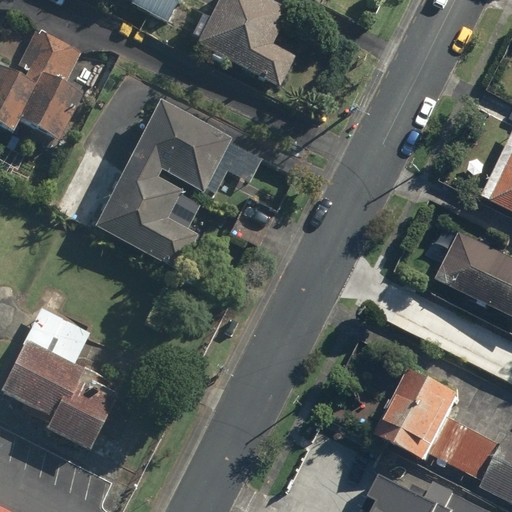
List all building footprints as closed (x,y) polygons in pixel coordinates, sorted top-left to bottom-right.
[(182,0),(119,0),(168,27),(182,0)] [(273,46),(291,13),(266,0),(225,0),(200,47),(280,91),(297,59),(273,46)] [(39,32),(19,69),(31,75),(25,86),(14,79),(0,70),(0,130),(15,139),(23,126),(60,145),(83,99),(65,90),(84,56),(39,32)] [(98,231),(183,275),(201,240),(190,235),(199,216),(232,232),(248,200),(278,215),(295,180),(162,107),(98,231)] [(511,144),(486,199),(511,211),(511,144)] [(511,255),(465,232),(462,239),(449,232),(436,257),(450,263),(442,280),(511,314),(511,255)] [(74,368),(76,364),(90,336),(42,312),(2,397),(47,420),(53,423),(47,434),(93,457),(127,390),(85,369),(83,373),(74,368)] [(435,391),(439,383),(413,368),(375,433),(423,461),(456,403),(435,391)] [(505,448),(455,419),(434,455),(484,484),(505,448)] [(511,502),(511,435),(505,448),(484,484),(483,487),(511,502)] [(496,511),(434,480),(425,497),(382,474),(361,511),(496,511)]
